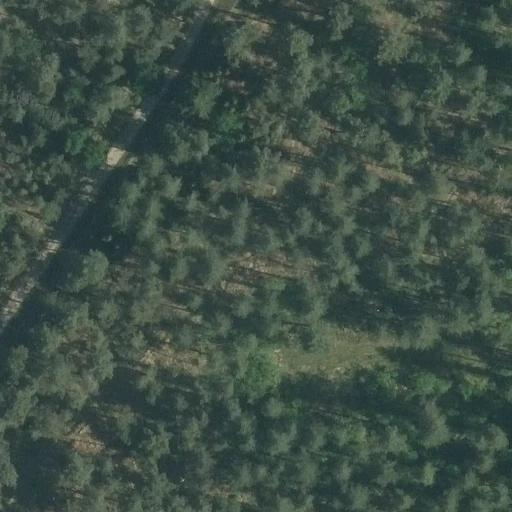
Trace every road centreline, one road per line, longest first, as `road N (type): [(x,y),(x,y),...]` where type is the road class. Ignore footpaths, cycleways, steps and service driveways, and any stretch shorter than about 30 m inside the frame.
road 1 (unknown): [(287,0),(164,189),(0,416)]
road 2 (track): [(0,348),(236,0)]
